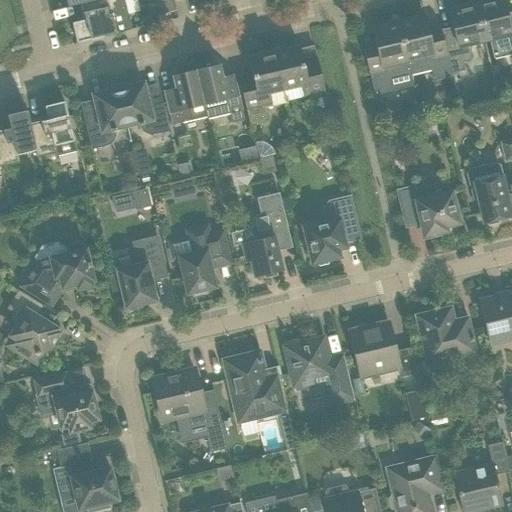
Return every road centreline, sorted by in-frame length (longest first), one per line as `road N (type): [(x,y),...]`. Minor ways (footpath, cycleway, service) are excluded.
road 1 (residential): [(155,511),(127,382),(132,351),(143,341),(511,252)]
road 2 (residential): [(53,72),(348,0)]
